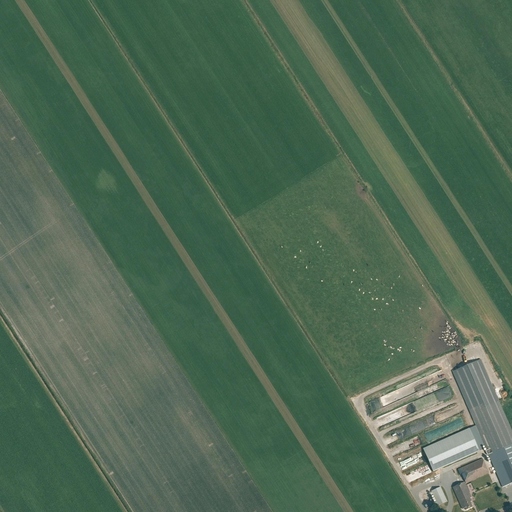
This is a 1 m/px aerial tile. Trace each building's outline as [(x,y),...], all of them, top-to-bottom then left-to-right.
[(453,372),(503,488),(511,483),(511,432),(497,397),(481,360),(453,372)] [(394,393),(368,402),(372,412),(398,402),(394,393)] [(469,429),(423,450),(433,472),(479,452),(469,429)] [(483,459),(458,470),(463,480),(464,479),(466,483),(489,473),(483,459)] [(472,502),(470,498),(471,498),(465,482),(453,488),(463,509),(465,508),(466,510),(473,507),(471,502),(472,502)] [(441,487),(431,492),(438,506),(447,502),(441,487)]
